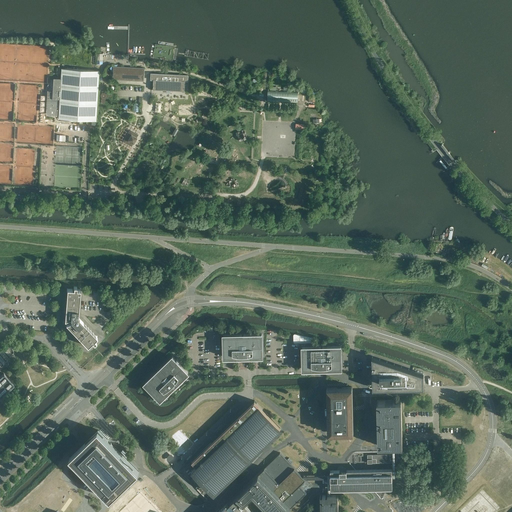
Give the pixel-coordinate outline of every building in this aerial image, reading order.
[(143,76),(144,68),(113,67),(113,79),(143,81),(143,76)] [(96,121),(99,71),(94,71),(61,69),(61,78),(53,78),(52,92),(49,92),(49,105),(53,105),(52,113),(58,114),(58,118),(60,119),(61,119),(63,119),(89,120),(96,121)] [(184,87),(184,81),(187,82),(187,75),(150,74),(150,77),(150,80),(153,80),(153,81),(153,82),(152,90),(166,91),(170,91),(184,91),(184,89),(184,87)] [(268,91),(268,102),(298,103),(298,92),(268,91)] [(102,98),(101,99),(102,103),(103,104),(104,104),(105,102),(105,100),(108,97),(109,97),(112,95),(110,93),(107,93),(105,94),(105,93),(102,93),(100,95),(101,98),(102,98)] [(130,131),(124,141),(132,146),(138,135),(130,131)] [(433,151),(428,144),(427,144),(433,151),(431,152),(433,153),(434,152),(435,151),(435,152),(436,151),(435,151),(436,151),(437,150),(437,149),(434,151),(433,151)] [(443,145),(442,146),(447,153),(449,154),(454,161),(455,160),(450,153),(449,152),(443,145)] [(440,162),(441,161),(441,160),(442,160),(442,159),(443,159),(449,154),(450,153),(450,152),(449,152),(447,153),(442,158),(441,158),(440,159),(441,159),(440,159),(439,160),(440,162)] [(448,168),(450,166),(449,165),(449,166),(448,166),(449,166),(448,167),(447,167),(447,168),(447,167),(447,168),(445,169),(447,171),(448,170),(452,174),(454,177),(448,169),(448,168)] [(65,316),(67,316),(68,319),(68,320),(69,322),(70,325),(69,326),(68,326),(87,346),(92,342),(94,344),(95,343),(96,342),(94,340),(97,337),(79,318),(78,319),(77,316),(78,316),(80,290),(77,289),(77,287),(74,287),(73,289),(67,289),(65,316)] [(245,357),(262,356),(262,334),(243,334),(243,335),(242,335),(242,334),(224,335),(224,357),(241,357),(242,357),(242,355),(243,355),(245,355),(245,357)] [(293,335),(294,343),(297,343),(303,343),(312,343),(312,340),(312,339),(295,334),(294,334),(294,335),(293,335)] [(303,369),(321,369),(324,369),(341,368),(341,346),(322,347),(321,347),(302,347),(303,369)] [(160,399),(173,387),(172,386),(173,385),(174,384),(175,385),(176,385),(188,373),(173,357),(159,369),(160,370),(159,371),(158,370),(145,383),(160,399)] [(375,380),(373,358),(371,357),(372,390),(425,389),(425,375),(423,374),(422,375),(421,379),(419,379),(410,379),(405,379),(401,380),(401,379),(401,378),(392,378),(386,379),(380,379),(380,380),(381,380),(375,380)] [(412,371),(373,358),(375,380),(381,380),(380,380),(380,379),(386,379),(392,378),(401,378),(401,379),(401,380),(405,379),(410,379),(419,379),(421,379),(422,375),(423,374),(412,371)] [(0,397),(14,384),(4,373),(0,376),(0,397)] [(352,387),(342,387),(337,387),(327,387),(328,433),(353,433),(352,387)] [(378,446),(392,446),(395,446),(402,445),(403,445),(401,400),(393,400),(392,400),(391,400),(387,400),(386,400),(385,400),(377,400),(377,401),(377,417),(377,418),(378,418),(378,422),(377,422),(377,423),(376,423),(377,423),(377,424),(378,424),(378,446)] [(228,478),(236,471),(244,463),(248,459),(266,442),(273,434),(277,431),(281,428),(255,401),(236,419),(217,437),(215,439),(211,443),(192,461),(187,466),(184,469),(182,470),(181,472),(196,489),(199,491),(208,500),(209,499),(211,497),(219,489),(222,487),(224,485),(223,484),(223,483),(226,480),(227,480),(227,479),(228,478)] [(139,472),(98,430),(70,458),(71,459),(87,476),(110,499),(130,481),(139,472)] [(285,511),(306,492),(307,492),(304,489),(306,487),(310,483),(305,478),(304,477),(303,476),(302,475),(301,474),(299,472),(296,470),(284,457),(280,453),(264,468),(264,469),(263,469),(222,509),(221,510),(220,510),(222,511),(221,511),(285,511)] [(367,455),(367,459),(367,462),(368,463),(378,463),(390,463),(390,454),(367,455)] [(340,470),(330,470),(331,475),(331,478),(331,489),(392,488),(392,477),(392,468),(347,469),(340,470)] [(304,489),(307,492),(309,490),(312,487),(313,486),(312,485),(310,483),(306,487),(304,489)] [(338,511),(338,495),(330,495),(329,495),(328,495),(326,495),(325,495),(320,495),(320,511),(338,511)]
